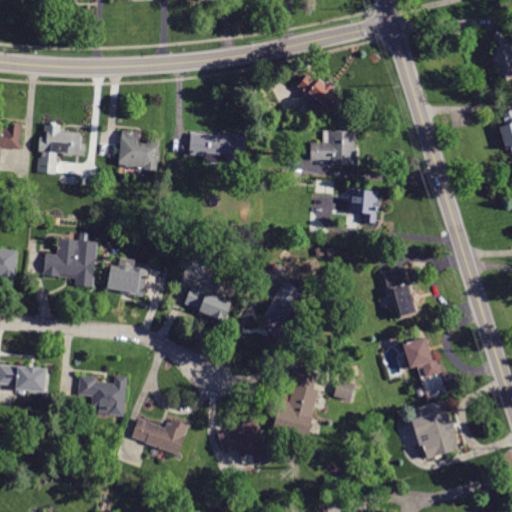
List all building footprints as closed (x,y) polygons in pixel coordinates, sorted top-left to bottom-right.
[(498,33),(502,32),(505,41),(507,40),(508,43),(511,42),(511,79),(501,82),(496,65),(494,66),(492,57),(494,56),(491,48),(496,47),(492,35),(498,33)] [(298,87),(308,75),(317,82),(319,79),(325,84),(327,82),(335,89),(333,91),(338,95),(338,96),(343,100),(333,112),(328,108),(327,108),(309,93),(307,96),(297,87),(298,87)] [(511,151),(511,149),(506,150),(499,127),(505,125),(501,114),(511,109),(511,151)] [(0,127),(6,128),(7,123),(23,124),(21,151),(1,149),(0,164),(0,127)] [(58,162),(57,174),(37,173),(38,158),(41,158),(42,152),(39,152),(40,137),(46,137),(47,132),(44,131),(45,123),(61,125),(60,131),(82,133),(81,143),(85,144),(83,157),(58,154),(58,162)] [(122,134),(122,130),(139,132),(138,143),(147,144),(147,139),(160,141),(157,170),(126,167),(126,165),(119,164),(122,134)] [(312,149),(312,142),(323,142),(323,131),(356,131),(355,165),(332,165),(332,160),(312,160),(312,149)] [(191,136),(191,133),(232,137),(233,134),(246,135),(243,162),(228,161),(227,164),(203,162),(204,155),(189,154),(191,136)] [(349,198),(350,189),(379,192),(378,200),(380,201),(379,208),(378,208),(376,223),(364,222),(364,214),(348,212),(349,198)] [(45,257),(46,254),(57,255),(59,237),(79,239),(80,232),(89,233),(88,241),(98,242),(94,288),(75,286),(76,278),(44,276),(45,257)] [(318,258),(315,249),(322,247),(324,256),(318,258)] [(0,275),(0,249),(18,251),(15,281),(2,280),(2,276),(0,275)] [(404,266),(406,266),(410,282),(412,281),(415,291),(416,291),(419,304),(417,304),(420,314),(398,321),(391,296),(388,297),(382,272),(404,266)] [(144,294),(144,296),(121,292),(121,291),(107,289),(111,267),(128,271),(129,268),(148,271),(144,294)] [(285,281),(302,292),(291,311),(301,327),(296,330),(297,331),(278,343),(265,324),(267,321),(262,318),(285,281)] [(211,294),(232,303),(224,323),(216,320),(215,321),(198,314),(199,310),(185,304),(192,286),(211,294)] [(403,344),(426,337),(433,360),(436,359),(441,373),(425,378),(422,368),(417,369),(416,366),(406,369),(403,361),(408,359),(403,344)] [(0,365),(47,369),(45,393),(16,390),(17,386),(0,384),(0,365)] [(319,390),(312,417),(313,418),(307,438),(273,428),(281,400),(289,402),(294,386),(292,385),(297,368),(318,374),(314,389),(319,390)] [(100,382),(114,383),(115,375),(128,377),(124,416),(98,413),(99,407),(92,406),(93,396),(79,395),(81,375),(97,377),(96,381),(100,382)] [(339,380),(355,384),(351,401),(334,397),(338,380),(339,380)] [(443,400),(458,450),(427,460),(415,420),(421,418),(418,408),(443,400)] [(189,426),(178,455),(145,443),(146,442),(132,437),(139,418),(166,428),(168,422),(171,423),(173,420),(189,426)] [(257,420),(269,460),(254,465),(251,455),(240,458),(237,451),(225,454),(219,434),(243,427),(242,424),(257,420)]
